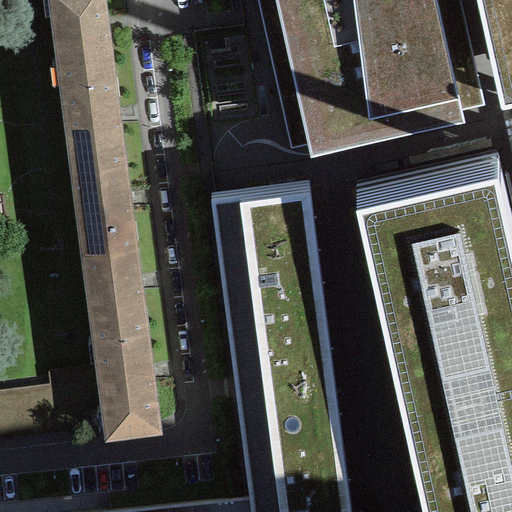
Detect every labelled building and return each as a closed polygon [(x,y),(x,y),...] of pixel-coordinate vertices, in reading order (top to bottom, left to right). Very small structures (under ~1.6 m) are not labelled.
[(104,0),(53,0),(63,79),(108,73),(114,73),(107,20),(104,0)] [(463,0),(257,0),(292,145),(487,100),(463,0)] [(511,0),(484,0),(503,81),(511,79),(511,0)] [(117,94),(110,95),(108,73),(63,79),(74,162),(118,157),(116,135),(122,134),(118,109),(117,94)] [(511,511),(511,209),(492,113),(339,145),(416,511),(511,511)] [(121,178),(118,157),(74,162),(85,246),(129,240),(127,218),(132,217),(129,192),(127,177),(121,178)] [(348,511),(308,165),(201,177),(239,511),(348,511)] [(129,240),(85,246),(96,329),(140,323),(137,301),(143,301),(140,275),(138,261),(132,261),(129,240)] [(105,402),(108,426),(159,419),(152,366),(146,322),(140,323),(96,329),(102,374),(105,402)] [(79,405),(105,402),(102,374),(63,379),(65,391),(0,399),(0,432),(8,431),(81,422),(79,405)]
